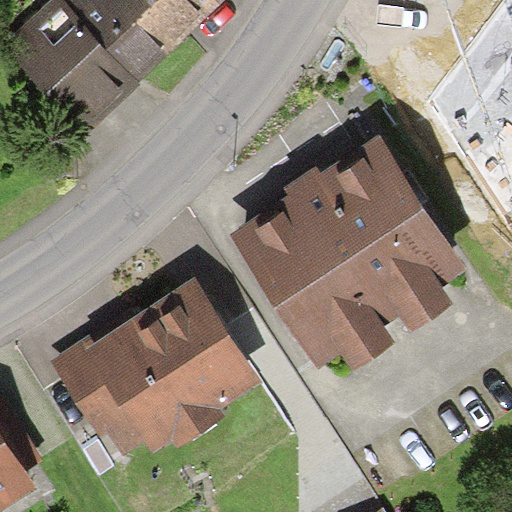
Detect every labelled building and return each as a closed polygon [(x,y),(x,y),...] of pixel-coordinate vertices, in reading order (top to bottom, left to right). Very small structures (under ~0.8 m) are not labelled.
[(201,0),(68,0),(22,47),(90,113),(201,0)] [(416,72),(405,99),(486,132),(497,105),(416,72)] [(379,132),(223,232),(314,372),(470,272),(379,132)] [(262,383),(194,277),(52,367),(120,473),(262,383)] [(0,507),(25,492),(0,452),(0,507)]
